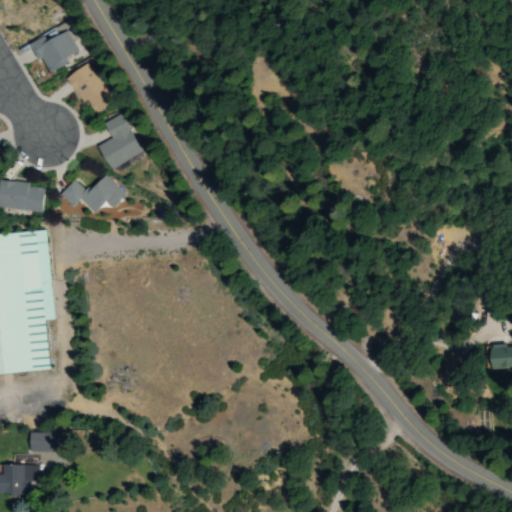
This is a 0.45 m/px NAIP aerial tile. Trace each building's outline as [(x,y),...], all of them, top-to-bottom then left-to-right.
[(73,56),(59,32),(39,43),(36,37),(22,44),(40,75),(73,56)] [(105,102),(79,65),(58,79),(85,116),(105,102)] [(105,137),(91,147),(106,169),(135,150),(111,113),(96,123),(105,137)] [(68,207),(76,199),(90,214),(102,203),(107,208),(120,196),(101,176),(83,194),(70,180),(55,195),(68,207)] [(0,208),(37,212),(40,185),(0,180),(0,208)] [(0,376),(55,371),(41,232),(0,235),(0,376)] [(511,346),(485,347),(486,370),(511,369),(511,346)] [(59,452),(59,434),(28,433),(28,452),(59,452)] [(33,465),(0,465),(0,495),(33,495),(33,465)]
